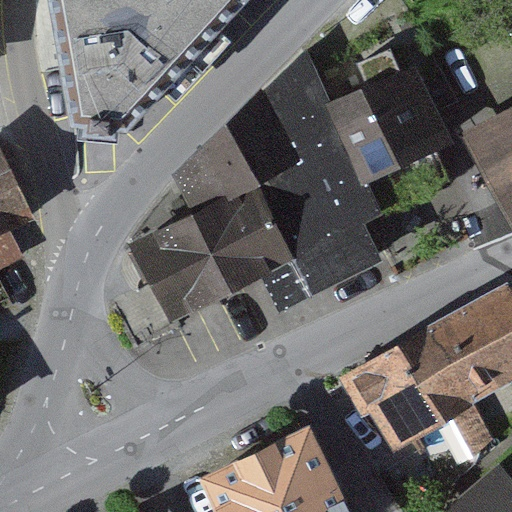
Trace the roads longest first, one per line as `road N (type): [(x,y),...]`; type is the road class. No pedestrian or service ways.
road 1 (residential): [(161,429),(511,261)]
road 2 (tertiary): [(94,239),(316,0)]
road 3 (residential): [(94,239),(66,217),(50,182),(18,0)]
road 4 (tertiary): [(71,321),(39,423),(0,484)]
road 5 (tertiary): [(4,511),(161,429)]
road 6 (tertiary): [(161,429),(71,321)]
